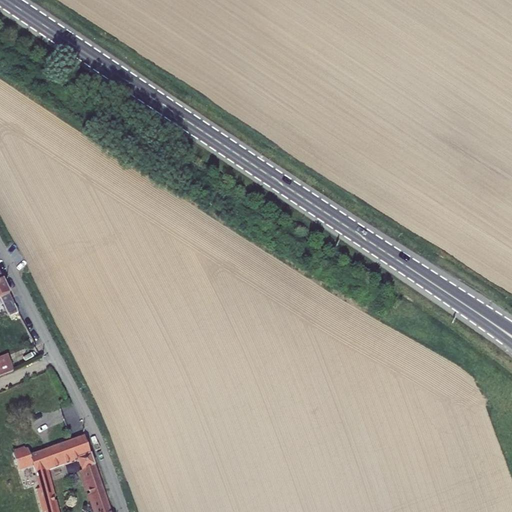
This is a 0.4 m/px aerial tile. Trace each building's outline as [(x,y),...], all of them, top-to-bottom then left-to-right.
[(4,282),(0,283),(0,300),(11,295),(4,282)] [(10,300),(0,304),(0,312),(3,320),(17,313),(10,300)] [(8,356),(0,358),(0,376),(14,372),(8,356)] [(42,450),(39,443),(13,453),(23,481),(27,480),(37,476),(49,511),(60,511),(46,473),(79,461),(92,457),(85,438),(46,452),(45,449),(42,450)] [(83,471),(95,467),(92,457),(79,461),(83,471)] [(111,511),(95,467),(83,471),(96,511),(111,511)] [(39,511),(49,511),(37,476),(27,480),(39,511)]
